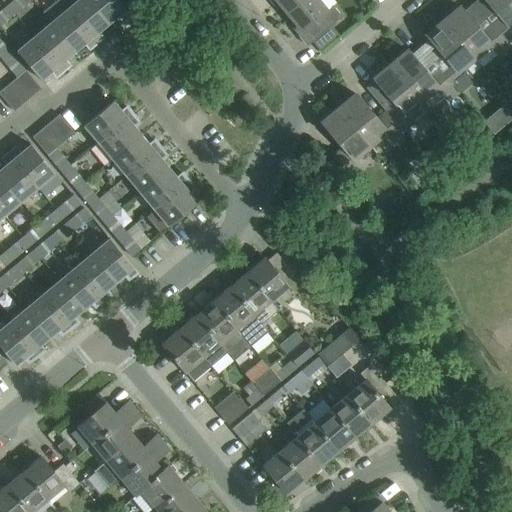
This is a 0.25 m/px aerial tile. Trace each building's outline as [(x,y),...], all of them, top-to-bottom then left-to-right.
[(14,0),(8,5),(15,13),(27,2),(24,0),(14,0)] [(108,23),(88,0),(77,0),(67,9),(89,34),(96,42),(103,36),(99,31),(108,23)] [(129,14),(117,0),(88,0),(108,23),(117,15),(121,21),(129,14)] [(267,0),(271,4),(275,0),(286,12),(299,0),(267,0)] [(302,30),(297,34),(307,45),(341,16),(332,5),(327,10),(317,0),(299,0),(286,12),(302,30)] [(511,0),(486,0),(500,17),(491,24),(511,50),(511,49),(511,0)] [(15,13),(8,5),(0,12),(0,21),(2,24),(15,13)] [(491,24),(481,32),(460,6),(443,20),(474,58),(489,46),(501,59),(511,50),(491,24)] [(96,42),(89,34),(67,9),(51,22),(75,51),(84,43),(88,49),(96,42)] [(426,34),(429,37),(432,42),(423,50),(438,68),(460,94),(470,85),(471,81),(472,78),(470,73),(465,66),(474,58),(443,20),(426,34)] [(51,22),(34,36),(62,70),(70,64),(65,58),(75,51),(51,22)] [(17,51),(41,79),(50,71),(55,76),(62,70),(34,36),(17,51)] [(429,76),(407,50),(390,64),(422,102),(431,94),(440,104),(445,99),(448,103),(460,94),(438,68),(429,76)] [(16,77),(25,70),(14,57),(6,65),(16,77)] [(374,78),(376,81),(378,83),(368,90),(386,112),(402,130),(411,122),(413,124),(429,111),(422,102),(390,64),(374,78)] [(40,88),(25,70),(16,77),(32,96),(40,88)] [(23,103),(32,96),(16,77),(7,85),(23,103)] [(7,85),(0,90),(0,94),(14,111),(23,103),(7,85)] [(377,120),(355,94),(338,108),(370,146),(386,133),(391,139),(402,130),(386,112),(377,120)] [(121,111),(112,101),(84,125),(98,142),(132,114),(126,106),(121,111)] [(334,155),(350,175),(360,166),(354,159),(370,146),(338,108),(321,121),(343,148),(334,155)] [(497,113),(485,123),(494,135),(507,125),(497,113)] [(74,131),(72,129),(59,114),(50,121),(65,139),(74,131)] [(133,126),(138,121),(132,114),(98,142),(112,158),(141,135),(133,126)] [(56,146),(65,139),(50,121),(41,129),(56,146)] [(47,154),(55,147),(56,146),(41,129),(32,137),(47,154)] [(154,139),(148,144),(141,135),(112,158),(126,175),(160,147),(154,139)] [(21,152),(16,147),(9,153),(37,187),(54,172),(31,144),(21,152)] [(55,147),(47,154),(57,167),(65,160),(55,147)] [(161,159),(166,154),(160,147),(126,175),(140,192),(168,168),(161,159)] [(1,160),(6,165),(0,169),(0,176),(20,201),(37,187),(9,153),(1,160)] [(181,173),(176,177),(168,168),(140,192),(154,208),(187,180),(181,173)] [(75,189),(84,182),(73,170),(64,177),(75,189)] [(0,209),(4,214),(20,201),(0,176),(0,209)] [(188,192),(194,188),(187,180),(154,208),(168,226),(197,202),(188,192)] [(84,182),(75,189),(85,201),(94,194),(84,182)] [(67,214),(79,204),(72,195),(60,205),(67,214)] [(103,223),(112,215),(102,203),(93,210),(103,223)] [(66,221),(74,231),(90,218),(82,208),(66,221)] [(38,222),(46,232),(59,222),(51,212),(38,222)] [(112,215),(103,223),(113,235),(122,227),(112,215)] [(50,235),(58,244),(74,231),(66,221),(50,235)] [(22,236),(30,245),(46,232),(38,222),(22,236)] [(32,250),(40,259),(58,244),(50,235),(32,250)] [(5,250),(13,259),(30,245),(22,236),(5,250)] [(130,256),(139,248),(129,236),(120,244),(130,256)] [(137,272),(109,239),(92,253),(116,281),(125,274),(129,279),(137,272)] [(0,253),(0,269),(13,259),(5,250),(0,253)] [(16,263),(24,272),(40,259),(32,250),(16,263)] [(267,260),(264,257),(247,272),(271,301),(288,286),(293,292),(303,284),(276,252),(267,260)] [(116,281),(92,253),(76,266),(104,300),(111,294),(107,289),(116,281)] [(0,276),(0,277),(7,286),(24,272),(16,263),(0,276)] [(104,300),(76,266),(59,281),(82,309),(92,301),(96,307),(104,300)] [(278,310),(271,301),(247,272),(230,286),(261,324),(278,310)] [(82,309),(59,281),(42,294),(70,328),(78,322),(73,317),(82,309)] [(261,324),(230,286),(213,300),(251,346),(267,332),(261,324)] [(70,328),(42,294),(26,308),(49,337),(58,329),(63,334),(70,328)] [(213,300),(196,314),(228,352),(227,353),(233,360),(251,346),(213,300)] [(49,337),(26,308),(9,322),(37,356),(45,350),(40,344),(49,337)] [(228,352),(196,314),(179,328),(211,366),(227,353),(228,352)] [(0,329),(0,346),(15,365),(25,357),(30,362),(37,356),(9,322),(0,329)] [(349,326),(317,353),(328,365),(360,339),(349,326)] [(161,343),(164,346),(193,381),(211,366),(179,328),(161,343)] [(310,357),(314,354),(303,340),(287,354),(292,360),(297,367),(310,357)] [(292,360),(283,367),(273,354),(264,361),(275,374),(280,381),(297,367),(292,360)] [(301,371),(306,378),(323,364),(317,357),(301,371)] [(397,397),(370,365),(360,373),(366,380),(348,394),(371,423),(389,408),(387,405),(397,397)] [(275,374),(270,378),(262,368),(250,379),(257,388),(263,395),(280,381),(275,374)] [(284,385),(289,392),(306,378),(301,371),(284,385)] [(267,399),(272,406),(289,392),(284,385),(267,399)] [(257,388),(245,398),(251,405),(263,395),(257,388)] [(371,423),(348,394),(331,408),(355,436),(371,423)] [(239,398),(235,401),(220,414),(228,424),(247,408),(239,398)] [(272,406),(267,399),(254,410),(260,416),(272,406)] [(114,413),(106,402),(77,426),(92,444),(135,408),(129,401),(114,413)] [(126,427),(140,415),(135,408),(92,444),(106,461),(134,437),(126,427)] [(355,436),(331,408),(315,422),(338,450),(355,436)] [(265,429),(251,413),(232,428),(246,445),(265,429)] [(338,450),(315,422),(297,436),(321,464),(338,450)] [(54,429),(48,435),(51,438),(57,433),(54,429)] [(134,437),(106,461),(94,471),(108,487),(120,478),(163,442),(157,435),(143,447),(134,437)] [(321,464),(297,436),(281,450),(304,478),(321,464)] [(154,461),(169,449),(163,442),(120,478),(135,495),(141,490),(163,471),(162,470),(154,461)] [(61,443),(57,446),(64,454),(72,447),(68,443),(61,443)] [(281,450),(278,452),(263,465),(286,493),(304,478),(281,450)] [(53,471),(41,456),(23,471),(47,499),(64,485),(69,492),(79,483),(75,479),(62,464),(53,471)] [(168,465),(162,470),(163,471),(141,490),(155,507),(183,483),(168,465)] [(31,511),(47,499),(23,471),(6,485),(28,511),(31,511)] [(159,511),(183,511),(197,500),(183,483),(155,507),(159,511)] [(28,511),(6,485),(0,490),(0,511),(28,511)] [(207,511),(197,500),(183,511),(207,511)] [(390,511),(382,501),(368,511),(390,511)]
